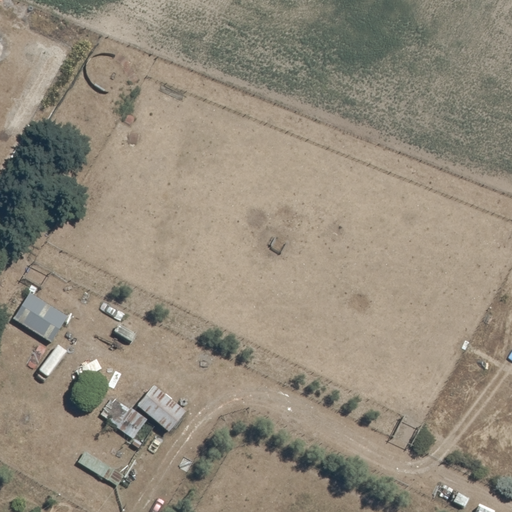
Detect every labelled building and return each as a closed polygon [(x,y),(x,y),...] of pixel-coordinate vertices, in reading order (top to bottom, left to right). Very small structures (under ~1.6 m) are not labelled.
[(371,114),(321,93),(311,118),(361,138),(371,114)] [(62,316),(23,292),(8,318),(46,341),(62,316)] [(68,354),(55,345),(38,371),(51,380),(68,354)] [(191,415),(155,385),(137,406),(173,436),(191,415)] [(127,477),(82,451),(74,465),(119,491),(127,477)]
